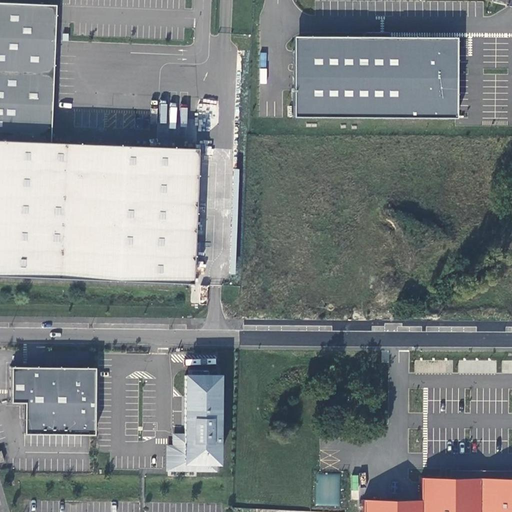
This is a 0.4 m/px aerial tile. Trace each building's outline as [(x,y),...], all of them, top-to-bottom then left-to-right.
[(0,275),(196,283),(202,148),(53,142),(58,5),(0,2),(0,275)] [(316,37),(296,37),(295,117),(457,118),(458,38),(316,37)] [(94,434),(95,367),(11,367),(11,402),(25,402),(24,434),(94,434)] [(217,462),(218,370),(206,369),(206,376),(185,375),(185,397),(185,435),(175,435),(175,469),(205,469),(205,462),(217,462)] [(339,506),(340,474),(316,474),(315,505),(339,506)] [(511,511),(511,478),(424,478),(423,500),(364,500),(363,511),(511,511)]
